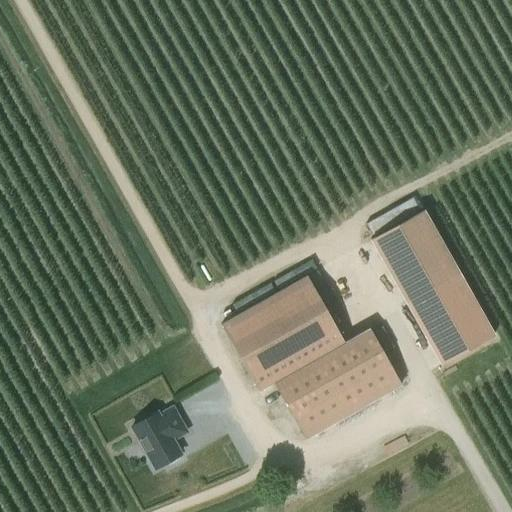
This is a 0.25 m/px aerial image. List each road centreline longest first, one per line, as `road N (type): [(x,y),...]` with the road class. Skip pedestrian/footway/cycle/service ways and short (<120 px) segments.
road 1 (track): [(18,0),(192,309),(262,453),(255,480),(166,511)]
road 2 (track): [(192,309),(511,135)]
